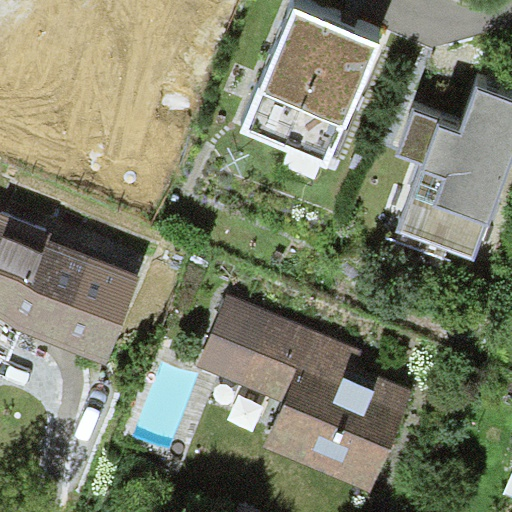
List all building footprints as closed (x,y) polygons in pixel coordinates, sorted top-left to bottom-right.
[(65,0),(178,51),(201,0),(65,0)] [(381,15),(343,0),(285,0),(240,111),(327,146),(381,15)] [(511,138),(511,74),(477,61),(461,105),(440,98),(437,104),(415,96),(399,140),(422,148),(397,215),(425,225),(420,239),(444,248),(449,234),(474,243),(511,138)] [(0,310),(109,352),(142,265),(0,211),(0,310)] [(370,352),(231,295),(201,366),(293,404),(275,449),(377,491),(419,390),(363,367),(370,352)] [(511,511),(511,482),(501,509),(509,511),(511,511)]
